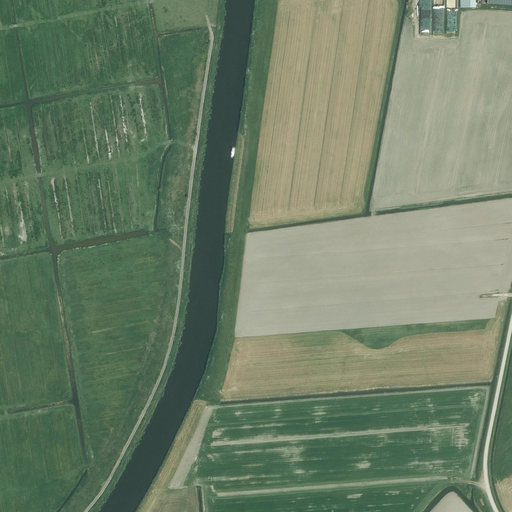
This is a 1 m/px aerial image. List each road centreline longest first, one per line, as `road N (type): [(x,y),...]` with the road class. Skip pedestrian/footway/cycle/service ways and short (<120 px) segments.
road 1 (track): [(85,511),(113,472),(170,347),(209,27)]
road 2 (unclassified): [(496,511),(484,464),(511,319)]
